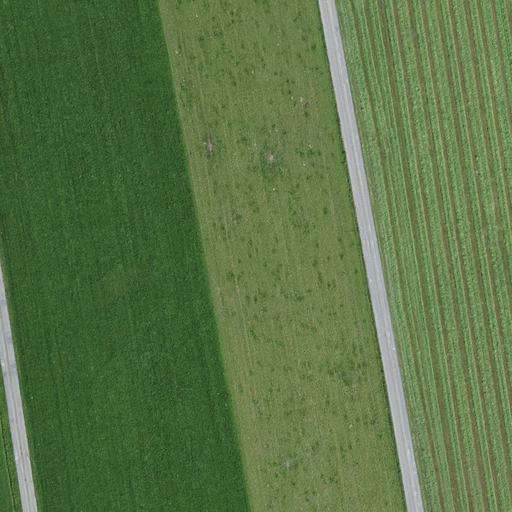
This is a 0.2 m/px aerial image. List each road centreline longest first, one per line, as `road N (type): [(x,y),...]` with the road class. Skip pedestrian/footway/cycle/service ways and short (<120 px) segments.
road 1 (track): [(326,0),(417,511)]
road 2 (track): [(53,511),(0,164)]
